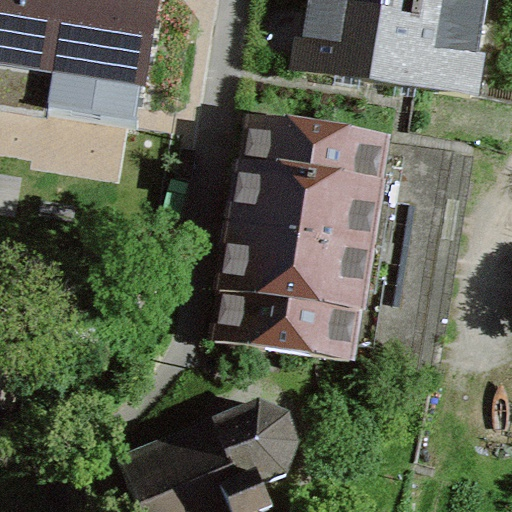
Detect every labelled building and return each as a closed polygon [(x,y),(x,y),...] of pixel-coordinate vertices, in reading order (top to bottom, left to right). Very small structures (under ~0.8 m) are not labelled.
[(196,9),(146,0),(0,0),(0,111),(172,142),(196,9)] [(484,0),(312,0),(300,69),(467,98),(484,0)] [(383,143),(248,121),(220,295),(225,296),(218,343),(348,364),(349,360),(437,374),(470,160),(382,146),(383,143)] [(2,321),(0,330),(0,411),(6,413),(27,327),(2,321)] [(261,401),(116,462),(137,511),(271,511),(258,481),(286,469),(297,443),(285,413),(261,401)]
